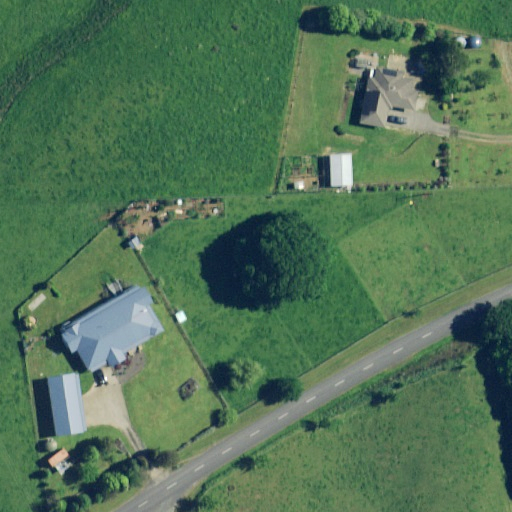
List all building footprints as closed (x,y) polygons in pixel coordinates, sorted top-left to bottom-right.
[(373,79),(367,78),(362,107),(358,106),(356,115),(360,116),(358,124),(384,128),(388,106),(412,111),(417,82),(399,78),(400,73),(375,68),(373,79)] [(349,186),(349,155),(328,156),(329,186),(349,186)] [(119,350),(136,340),(148,334),(150,337),(160,332),(145,305),(147,304),(137,286),(56,333),(68,354),(73,351),(85,371),(103,360),(107,367),(123,358),(119,350)] [(83,432),(74,374),(43,379),(52,436),(83,432)] [(62,449),(45,462),(50,468),(53,466),(59,474),(67,468),(61,459),(66,455),(62,449)]
